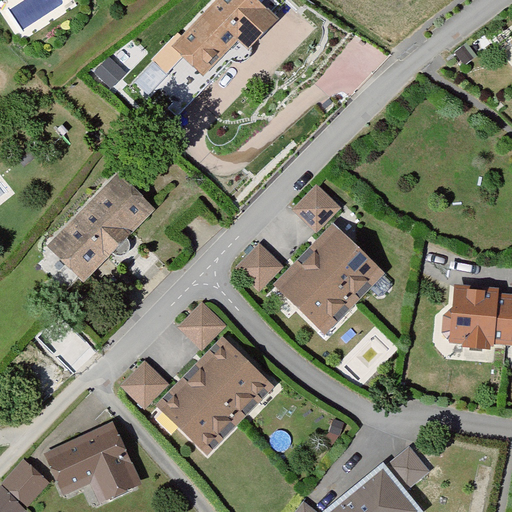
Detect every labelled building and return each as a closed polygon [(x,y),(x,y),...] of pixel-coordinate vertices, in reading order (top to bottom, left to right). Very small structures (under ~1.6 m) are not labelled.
[(246,0),(207,0),(162,52),(198,83),(229,47),(242,59),(273,23),(246,0)] [(115,85),(128,70),(112,56),(99,71),(115,85)] [(104,182),(38,254),(77,289),(143,217),(104,182)] [(336,211),(311,188),(288,212),(314,235),(336,211)] [(330,228),(269,290),(319,339),(380,278),(330,228)] [(278,270),(255,248),(231,271),(255,294),(278,270)] [(492,293),(449,289),(443,348),(486,353),(485,349),(490,300),(492,293)] [(511,310),(511,302),(490,300),(485,349),(508,351),(511,310)] [(222,329),(198,306),(174,331),(198,354),(222,329)] [(223,346),(151,417),(197,463),(268,392),(223,346)] [(165,387),(140,364),(115,390),(140,413),(165,387)] [(109,428),(42,458),(60,496),(81,486),(92,511),(138,492),(109,428)] [(406,449),(327,511),(407,511),(395,497),(425,473),(406,449)] [(44,487),(18,462),(0,479),(0,490),(21,511),(44,487)] [(0,511),(19,511),(21,511),(0,490),(0,511)]
